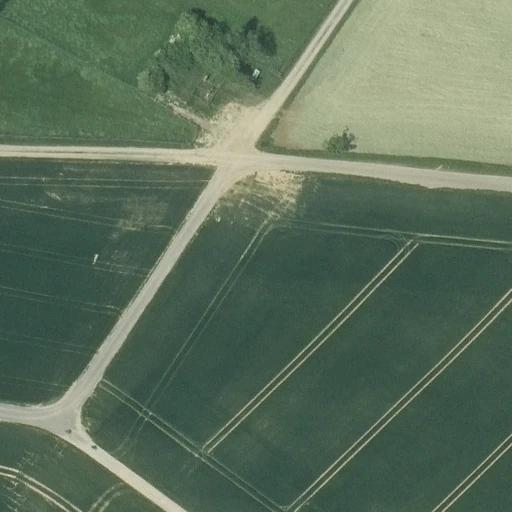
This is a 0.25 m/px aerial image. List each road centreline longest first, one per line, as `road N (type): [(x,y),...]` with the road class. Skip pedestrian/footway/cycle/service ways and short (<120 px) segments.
road 1 (track): [(61,467),(353,0)]
road 2 (track): [(511,198),(0,169)]
road 3 (track): [(0,451),(61,467),(118,511)]
